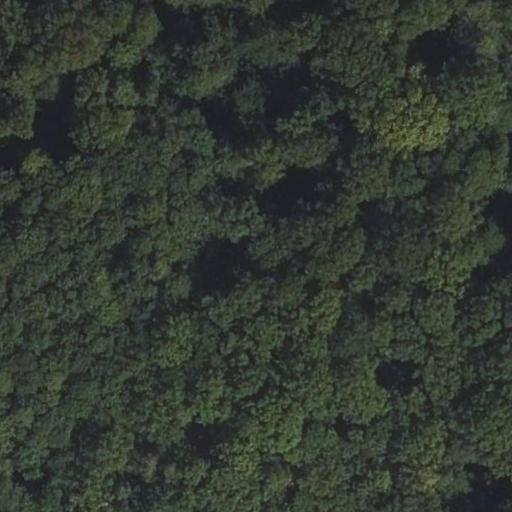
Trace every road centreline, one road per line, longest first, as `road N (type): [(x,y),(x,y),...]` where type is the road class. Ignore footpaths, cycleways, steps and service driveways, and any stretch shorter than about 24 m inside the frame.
road 1 (track): [(59,511),(163,421),(468,0)]
road 2 (track): [(67,0),(163,421)]
